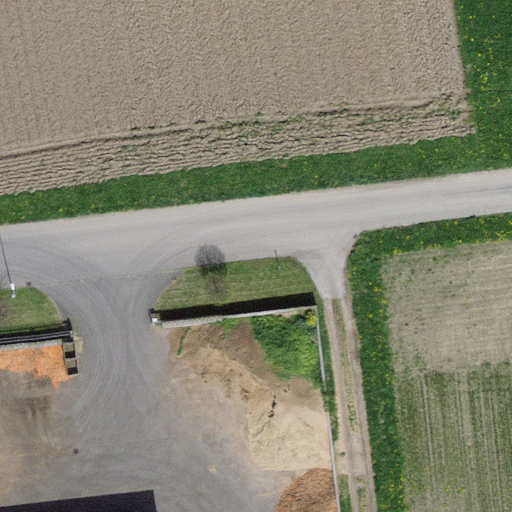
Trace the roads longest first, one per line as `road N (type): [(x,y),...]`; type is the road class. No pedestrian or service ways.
road 1 (unclassified): [(511,191),(0,248)]
road 2 (track): [(359,511),(327,212)]
